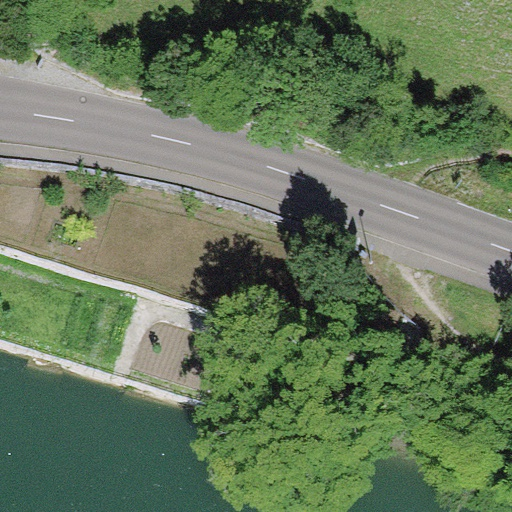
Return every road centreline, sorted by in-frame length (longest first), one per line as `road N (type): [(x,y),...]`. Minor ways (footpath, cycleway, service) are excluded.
road 1 (secondary): [(511,251),(172,137),(0,107)]
road 2 (track): [(511,367),(472,351),(415,272),(413,256)]
